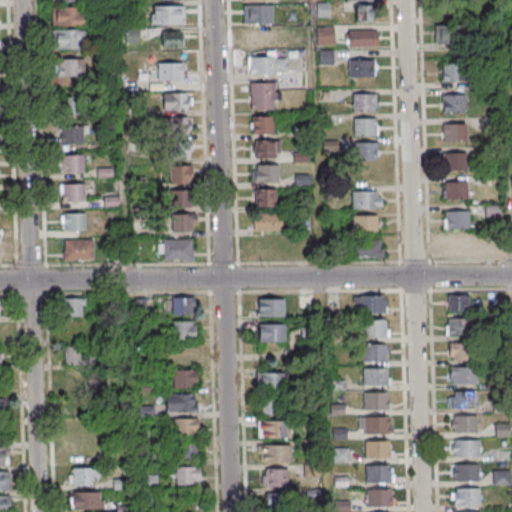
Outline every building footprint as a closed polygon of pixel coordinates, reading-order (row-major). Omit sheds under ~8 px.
[(436,1),(436,17),(461,17),(461,1),(436,1)] [(245,6),(275,5),(275,24),(246,24),(245,6)] [(354,21),(373,21),(373,5),(354,5),(354,21)] [(151,6),(151,24),(184,24),(184,6),(151,6)] [(54,8),(85,7),(85,26),(54,26),(54,8)] [(454,25),(434,25),(434,43),(454,43),(454,25)] [(267,43),(267,27),(245,27),(245,43),(267,43)] [(316,44),(333,44),(333,27),(316,27),(316,44)] [(54,31),(86,30),(86,48),(55,49),(54,31)] [(376,30),(347,30),(347,46),(376,46),(376,30)] [(183,31),(161,31),(161,47),(183,47),(183,31)] [(251,58),(277,57),(278,75),(252,76),(251,58)] [(61,59),(84,59),(84,76),(61,76),(61,59)] [(351,61),(373,60),(374,78),(351,78),(351,61)] [(184,62),(157,62),(157,80),(184,80),(184,62)] [(444,65),(466,64),(467,82),(444,82),(444,65)] [(252,84),(275,84),(276,93),(283,93),(283,101),(275,101),(276,111),(253,111),(252,84)] [(162,112),(188,112),(188,93),(162,93),(162,112)] [(355,95),(377,95),(378,112),(355,113),(355,95)] [(445,96),(467,95),(468,113),(445,113),(445,96)] [(61,98),(84,98),(84,115),(61,115),(61,98)] [(254,118),(276,117),(276,134),(255,135),(254,118)] [(189,118),(163,118),(163,133),(189,133),(189,118)] [(355,120),(378,119),(378,137),(356,137),(355,120)] [(446,125),(468,125),(469,142),(446,143),(446,125)] [(63,127),(85,127),(86,145),(63,145),(63,127)] [(167,159),(190,159),(190,142),(167,142),(167,159)] [(257,142),(279,142),(280,159),(257,159),(257,142)] [(357,144),(379,143),(380,161),(357,161),(357,144)] [(446,154),(468,154),(469,171),(446,172),(446,154)] [(64,156),(87,155),(87,173),(64,174),(64,156)] [(258,166),(280,165),(281,183),(258,183),(258,166)] [(191,166),(168,166),(168,184),(191,184),(191,166)] [(447,184),(469,183),(470,200),(447,201),(447,184)] [(64,185),(87,184),(88,202),(65,203),(64,185)] [(255,191),(278,190),(278,208),(256,208),(255,191)] [(195,191),(170,191),(170,206),(195,206),(195,191)] [(354,192),(378,192),(379,198),(384,198),(384,209),(354,210),(354,192)] [(501,216),(501,206),(486,206),(486,216),(501,216)] [(448,212),(470,212),(471,229),(448,230),(448,212)] [(66,214),(89,213),(89,231),(66,232),(66,214)] [(256,215),(283,214),(284,231),(256,232),(256,215)] [(195,233),(195,215),(170,215),(170,233),(195,233)] [(379,233),(379,215),(352,215),(352,233),(379,233)] [(477,235),(448,235),(448,252),(477,252),(477,235)] [(282,238),(255,238),(255,257),(282,257),(282,238)] [(67,241),(95,240),(96,260),(67,260),(67,241)] [(165,241),(192,240),(192,259),(165,259),(165,241)] [(353,241),(382,241),(382,249),(385,249),(386,259),(353,259),(353,241)] [(486,257),(503,257),(503,241),(486,241),(486,257)] [(300,254),(310,255),(311,243),(302,242),(300,254)] [(314,294),(300,294),(300,307),(314,307),(314,294)] [(363,297),(387,296),(387,314),(363,314),(363,297)] [(449,296),(472,296),(472,313),(450,314),(449,296)] [(170,297),(197,297),(198,316),(171,316),(170,297)] [(85,318),(85,299),(62,299),(62,318),(85,318)] [(259,301),(286,300),(287,318),(259,319),(259,301)] [(450,320),(473,319),(473,337),(451,337),(450,320)] [(364,321),(388,321),(388,338),(364,339),(364,321)] [(166,322),(195,322),(195,326),(198,326),(198,341),(171,341),(171,333),(167,333),(166,322)] [(259,326),(287,325),(287,343),(260,343),(259,326)] [(455,344),(478,344),(478,361),(456,362),(455,344)] [(365,345),(388,345),(389,362),(365,363),(365,345)] [(63,347),(63,365),(83,365),(83,347),(63,347)] [(365,370),(389,369),(390,387),(366,387),(365,370)] [(456,369),(479,369),(479,386),(456,386),(456,369)] [(176,371),(200,371),(200,385),(197,385),(197,389),(176,389),(176,371)] [(258,374),(288,374),(288,391),(262,392),(262,387),(258,388),(258,374)] [(456,398),(456,393),(476,392),(476,410),(453,410),(452,398),(456,398)] [(169,395),(196,394),(196,413),(169,414),(169,395)] [(366,394),(390,394),(390,411),(366,411),(366,394)] [(263,398),(284,398),(284,415),(263,416),(263,398)] [(456,417),(479,417),(479,434),(457,435),(456,417)] [(367,418),(391,418),(391,435),(367,436),(367,418)] [(198,420),(170,420),(170,437),(198,437),(198,420)] [(259,423),(292,422),(293,440),(259,440),(259,423)] [(459,442),(481,441),(482,459),(459,459),(459,442)] [(367,443),(390,442),(390,459),(368,460),(367,443)] [(67,444),(67,462),(86,462),(86,444),(67,444)] [(199,461),(199,444),(177,444),(177,461),(199,461)] [(265,447),(293,446),(293,464),(266,465),(265,447)] [(0,448),(7,448),(8,466),(0,466),(0,448)] [(458,466),(480,465),(481,483),(458,483),(458,466)] [(368,467),(390,466),(391,484),(368,484),(368,467)] [(75,469),(102,468),(102,478),(95,478),(95,486),(75,486),(75,469)] [(179,468),(203,468),(203,486),(179,487),(179,468)] [(267,470),(290,470),(290,488),(267,489),(267,470)] [(494,484),(510,484),(510,470),(494,470),(494,484)] [(0,472),(9,472),(10,490),(0,490),(0,472)] [(141,476),(141,490),(157,490),(157,476),(141,476)] [(127,490),(127,480),(113,480),(113,490),(127,490)] [(459,490),(481,489),(482,506),(459,507),(459,490)] [(370,491),(394,491),(394,508),(370,509),(370,491)] [(76,493),(103,492),(103,511),(76,511),(76,493)] [(266,494),(266,511),(293,511),(293,494),(266,494)] [(0,511),(0,497),(13,497),(13,511),(0,511)]
